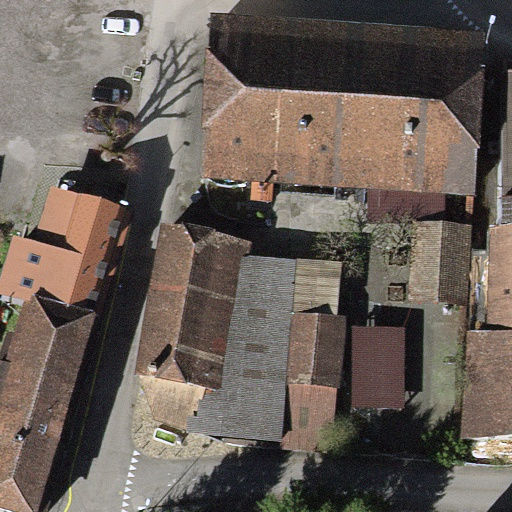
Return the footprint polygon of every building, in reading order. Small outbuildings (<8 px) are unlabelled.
[(469,60),(200,43),(191,190),(460,207),(469,60)] [(511,94),(497,93),(494,225),(511,225),(511,94)] [(130,204),(49,183),(34,244),(13,239),(0,291),(29,299),(99,317),(130,204)] [(459,356),(460,456),(511,455),(511,225),(494,225),(495,356),(459,356)] [(407,235),(403,311),(452,314),(456,238),(407,235)] [(156,251),(134,393),(202,403),(224,262),(156,251)] [(29,299),(0,409),(0,507),(19,511),(48,511),(99,317),(29,299)] [(336,334),(287,331),(279,452),(329,455),(336,334)]
